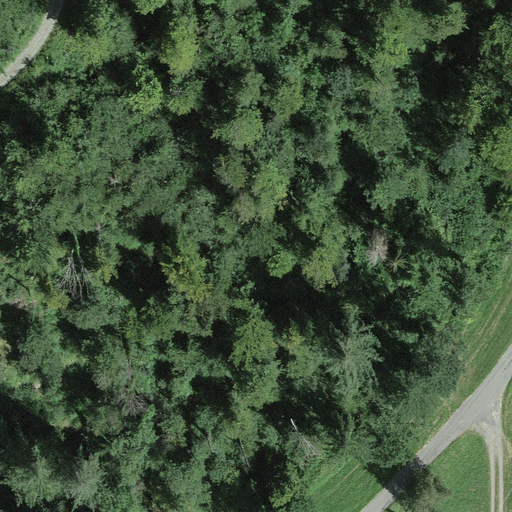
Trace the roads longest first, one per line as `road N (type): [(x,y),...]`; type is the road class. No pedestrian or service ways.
road 1 (track): [(511,215),(431,354),(440,437)]
road 2 (track): [(485,390),(494,511)]
